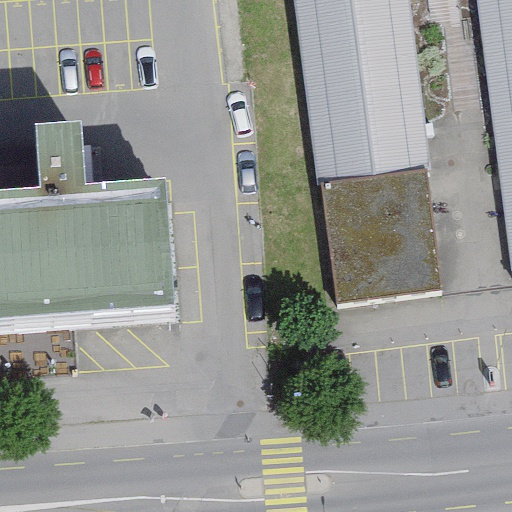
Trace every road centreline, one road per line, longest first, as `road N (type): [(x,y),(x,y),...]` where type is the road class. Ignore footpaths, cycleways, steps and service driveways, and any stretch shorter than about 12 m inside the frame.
road 1 (secondary): [(511,452),(285,483),(0,505)]
road 2 (unknown): [(0,112),(196,113)]
